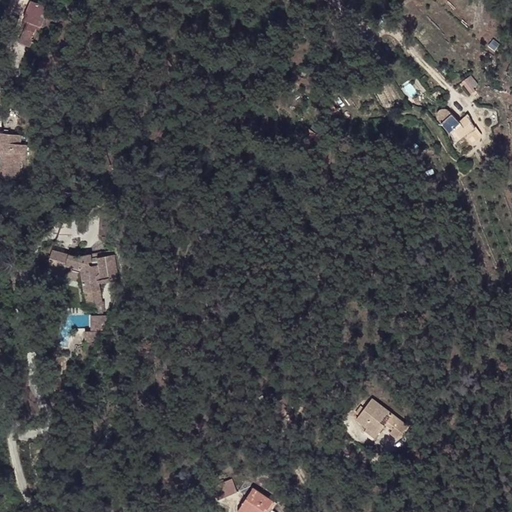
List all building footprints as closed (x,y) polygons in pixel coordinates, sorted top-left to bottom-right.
[(17,17),(22,0),(21,0),(11,0),(7,15),(11,16),(12,16),(17,17)] [(40,29),(48,7),(31,0),(24,19),(29,21),(19,42),(30,47),(34,39),(32,37),(37,28),(40,29)] [(336,68),(346,63),(339,51),(329,56),(336,68)] [(45,76),(49,63),(42,61),(38,74),(45,76)] [(473,88),(477,84),(471,75),(462,81),(472,94),(475,92),(473,88)] [(456,142),(475,127),(468,113),(459,122),(452,113),(450,111),(448,109),(445,109),(443,109),(441,110),(438,112),(437,113),(437,116),(437,119),(438,120),(441,123),(449,133),(456,142)] [(25,162),(27,144),(21,143),(22,135),(0,131),(0,150),(2,151),(5,151),(5,158),(1,158),(0,166),(0,175),(19,178),(21,161),(25,162)] [(107,246),(108,214),(100,214),(100,222),(99,232),(99,237),(102,241),(107,246)] [(66,252),(79,219),(73,218),(70,219),(65,220),(64,221),(63,224),(60,233),(57,241),(47,244),(45,245),(42,252),(39,262),(37,268),(46,271),(50,259),(53,248),(66,252)] [(138,234),(144,223),(132,219),(129,231),(133,232),(133,233),(138,234)] [(118,277),(115,259),(93,262),(93,258),(92,254),(76,256),(66,252),(53,248),(50,259),(82,269),(84,282),(87,307),(103,305),(99,282),(99,279),(110,278),(111,278),(118,277)] [(84,282),(82,269),(50,259),(46,271),(84,282)] [(101,331),(107,315),(90,315),(91,331),(101,331)] [(97,341),(101,331),(91,331),(85,331),(85,342),(97,341)] [(407,425),(372,398),(357,418),(368,427),(378,435),(386,424),(387,422),(394,427),(392,429),(390,432),(397,437),(407,425)] [(378,435),(368,427),(365,430),(375,438),(378,435)] [(237,491),(232,478),(213,486),(219,499),(237,491)] [(254,487),(240,507),(247,511),(266,511),(269,508),(274,500),(254,487)]
